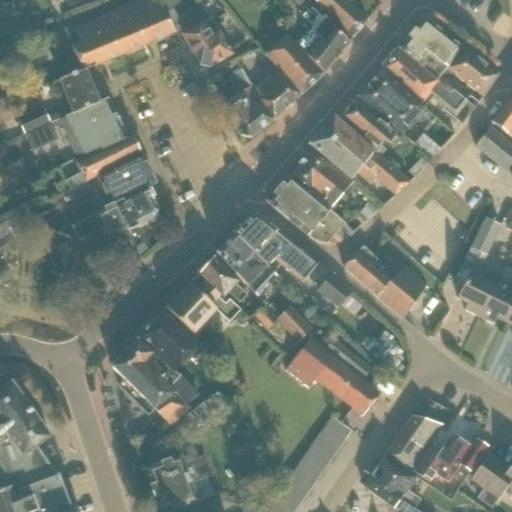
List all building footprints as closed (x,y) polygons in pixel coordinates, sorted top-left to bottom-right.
[(141,0),(126,7),(147,45),(174,33),(164,14),(156,0),(141,0)] [(352,39),(367,22),(341,0),(318,0),(315,4),(352,39)] [(322,75),(349,43),(314,9),(311,6),(301,17),(312,29),(296,45),(305,55),(305,56),(322,75)] [(120,56),(147,45),(126,7),(100,19),(120,56)] [(182,28),(172,10),(164,14),(174,33),(182,28)] [(70,48),(83,71),(85,71),(88,70),(120,56),(100,19),(73,31),(80,44),(75,46),(70,48)] [(207,70),(231,56),(209,19),(181,36),(199,68),(207,70)] [(435,82),(439,77),(446,69),(461,49),(423,19),(398,50),(435,82)] [(280,76),(300,96),(322,76),(285,36),(264,55),(280,76)] [(33,70),(49,60),(42,50),(27,59),(33,70)] [(381,70),(418,103),(426,94),(444,108),(450,113),(449,114),(462,124),(473,110),(452,91),(450,94),(435,82),(397,50),(381,70)] [(481,98),(497,76),(462,50),(447,69),(481,98)] [(423,108),(418,103),(381,70),(357,99),(401,135),(423,108)] [(72,115),(98,104),(85,71),(83,71),(58,81),(72,115)] [(249,140),(272,122),(247,84),(240,71),(233,76),(242,92),(221,105),(240,138),(249,140)] [(300,96),(280,76),(279,77),(277,74),(268,81),(267,79),(253,91),(273,121),(300,96)] [(511,94),(490,124),(511,141),(511,94)] [(374,155),(379,159),(385,152),(380,147),(386,141),(388,143),(394,136),(392,134),(394,132),(357,99),(337,121),(375,153),(374,155)] [(100,152),(126,140),(106,100),(98,104),(72,115),(58,121),(77,159),(99,149),(100,152)] [(23,136),(50,124),(42,108),(16,120),(23,136)] [(379,159),(374,155),(337,122),(335,124),(331,120),(308,146),(350,182),(356,174),(370,186),(374,180),(394,197),(408,185),(379,159)] [(31,153),(57,141),(49,126),(24,137),(31,153)] [(505,172),(511,164),(511,147),(489,129),(474,148),(505,172)] [(414,145),(432,160),(440,150),(422,135),(414,145)] [(70,193),(87,183),(140,155),(131,137),(126,140),(100,152),(75,164),(80,174),(65,183),(69,191),(65,193),(66,194),(69,192),(70,193)] [(288,177),(308,192),(309,191),(331,208),(352,184),(310,151),(288,177)] [(96,179),(109,206),(155,185),(141,155),(96,179)] [(413,179),(430,160),(424,155),(407,173),(413,179)] [(329,212),(308,192),(288,177),(266,203),(306,237),(329,212)] [(69,192),(66,194),(70,203),(91,192),(87,183),(70,193),(69,192)] [(111,207),(124,233),(153,219),(156,211),(151,200),(152,200),(147,190),(111,207)] [(105,243),(124,233),(111,207),(67,228),(58,208),(34,220),(49,252),(72,241),(75,246),(100,233),(105,243)] [(511,224),(511,211),(508,209),(503,220),(511,224)] [(343,242),(344,241),(345,241),(346,240),(347,239),(348,238),(349,238),(350,237),(351,236),(351,235),(352,234),(353,234),(329,212),(306,237),(315,243),(325,245),(327,245),(328,245),(329,245),(330,245),(331,245),(332,245),(333,245),(334,245),(335,244),(336,244),(338,244),(339,244),(340,243),(341,243),(342,242),(343,242)] [(266,269),(267,268),(274,261),(302,284),(316,266),(254,215),(234,236),(247,249),(246,249),(266,269)] [(0,251),(24,237),(12,218),(0,225),(0,251)] [(478,319),(493,289),(479,282),(487,267),(482,265),(500,226),(485,218),(464,260),(454,278),(464,284),(456,300),(467,305),(463,312),(478,319)] [(278,278),(267,268),(266,269),(246,249),(247,249),(234,236),(216,255),(259,297),(278,278)] [(148,253),(143,246),(136,251),(140,258),(148,253)] [(394,278),(362,248),(343,269),(375,298),(401,320),(424,287),(404,268),(394,278)] [(226,303),(228,301),(224,297),(227,294),(238,304),(246,296),(234,286),(237,283),(212,258),(198,274),(198,275),(205,282),(226,303)] [(340,305),(350,293),(330,277),(317,292),(328,301),(331,298),(340,305)] [(239,311),(228,301),(226,303),(205,282),(195,292),(189,285),(165,310),(192,335),(215,311),(228,324),(239,311)] [(505,325),(511,310),(511,283),(506,296),(493,289),(478,319),(492,326),(495,320),(505,325)] [(266,331),(276,322),(262,307),(253,316),(266,331)] [(296,344),(309,332),(289,310),(276,322),(296,344)] [(172,374),(173,372),(198,345),(163,313),(137,340),(172,374)] [(178,377),(173,372),(172,374),(137,340),(111,368),(169,427),(189,408),(187,406),(197,396),(179,376),(178,377)] [(362,381),(371,370),(332,340),(324,351),(362,381)] [(378,395),(309,341),(284,372),(307,390),(314,380),(361,417),(378,395)] [(73,511),(71,507),(70,507),(59,476),(55,477),(34,448),(49,438),(10,384),(0,390),(0,511),(73,511)] [(192,429),(226,404),(217,394),(184,418),(192,429)] [(410,474),(426,452),(423,450),(440,426),(411,418),(384,456),(410,474)] [(324,428),(344,442),(350,432),(331,419),(324,428)] [(337,451),(344,442),(324,428),(318,437),(337,451)] [(470,450),(451,436),(441,451),(433,446),(414,474),(428,484),(434,475),(446,483),(459,465),(470,473),(486,449),(475,441),(470,450)] [(331,460),(337,451),(318,437),(312,446),(331,460)] [(325,469),(331,460),(312,446),(305,455),(325,469)] [(319,478),(325,469),(305,455),(299,464),(319,478)] [(183,465),(180,456),(144,469),(159,511),(171,511),(197,503),(209,498),(202,479),(210,477),(203,457),(183,465)] [(415,511),(413,510),(420,500),(406,491),(414,479),(383,457),(362,487),(393,509),(397,511),(415,511)] [(511,465),(508,471),(487,457),(470,482),(483,490),(476,499),(489,508),(505,486),(511,491),(511,465)] [(312,487),(319,478),(299,464),(293,473),(312,487)] [(306,495),(312,487),(293,473),(287,482),(306,495)] [(300,504),(306,495),(287,482),(280,491),(300,504)] [(291,511),(294,511),(300,504),(280,491),(274,500),(291,511)] [(272,511),(291,511),(274,500),(268,509),(272,511)]
